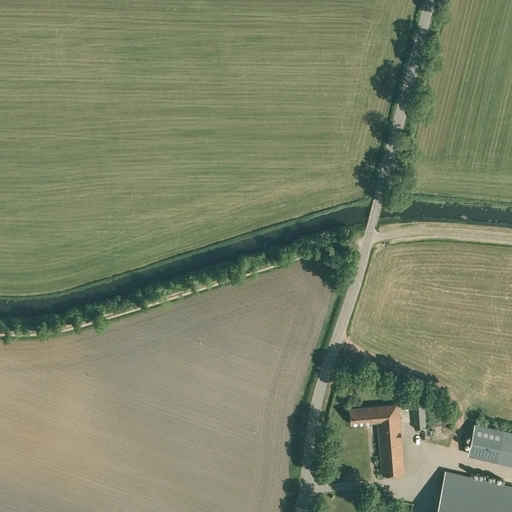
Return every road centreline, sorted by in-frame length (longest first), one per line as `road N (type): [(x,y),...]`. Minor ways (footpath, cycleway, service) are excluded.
road 1 (tertiary): [(300,511),(323,375),(430,0)]
road 2 (track): [(368,236),(69,329),(0,336)]
